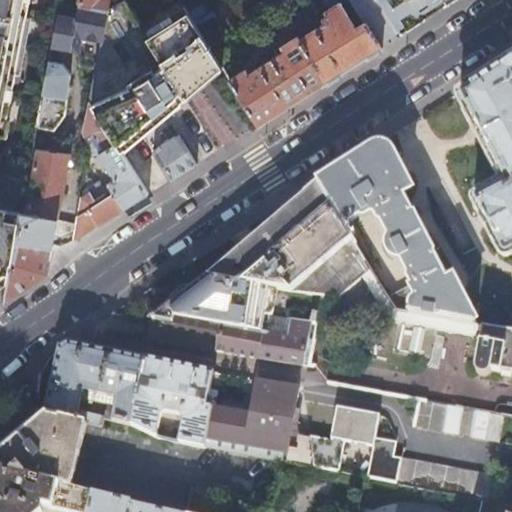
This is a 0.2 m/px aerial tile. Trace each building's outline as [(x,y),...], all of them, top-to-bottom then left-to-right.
[(0,0),(0,127),(1,128),(25,0),(0,0)] [(59,16),(53,48),(79,53),(78,68),(95,72),(106,16),(108,0),(77,0),(74,18),(59,16)] [(123,5),(120,0),(108,0),(106,16),(123,5)] [(177,0),(182,8),(213,56),(232,44),(202,0),(177,0)] [(270,0),(241,0),(230,7),(244,29),(276,8),(270,0)] [(309,0),(320,16),(326,12),(341,3),(357,28),(366,22),(381,47),(390,41),(399,36),(376,0),(309,0)] [(376,0),(399,36),(447,5),(454,0),(376,0)] [(327,25),(300,42),(325,82),(350,66),(381,47),(366,22),(357,28),(341,3),(326,12),(329,17),(324,21),(327,25)] [(184,99),(147,42),(142,34),(123,5),(106,16),(95,72),(89,102),(114,143),(115,144),(120,152),(144,132),(184,99)] [(142,34),(147,42),(188,16),(182,8),(142,34)] [(188,16),(147,42),(184,99),(221,68),(213,56),(188,16)] [(244,70),(228,80),(258,125),(297,100),(325,82),(300,42),(296,37),(279,48),(282,52),(247,75),(244,70)] [(39,125),(38,129),(53,132),(63,116),(68,74),(62,65),(55,64),(56,59),(51,58),(43,101),(41,114),(39,125)] [(511,58),(457,94),(456,98),(457,102),(461,109),(459,111),(468,129),(471,128),(484,152),(482,154),(491,172),(494,170),(501,183),(472,199),(471,202),(477,213),(475,214),(492,247),(494,246),(499,255),(502,257),(504,257),(511,253),(511,58)] [(114,143),(89,102),(87,102),(81,133),(83,138),(97,134),(104,148),(114,143)] [(177,137),(153,152),(171,180),(194,165),(177,137)] [(88,193),(81,197),(73,240),(114,215),(147,195),(120,152),(115,144),(97,155),(114,181),(102,189),(98,183),(86,190),(88,193)] [(348,162),(314,184),(314,185),(343,229),(371,213),(376,215),(379,222),(382,224),(391,241),(387,246),(387,249),(387,252),(389,255),(394,259),(400,259),(410,276),(409,280),(413,288),(388,300),(396,313),(474,326),(450,280),(446,283),(400,196),(407,192),(388,154),(385,150),(382,148),(379,147),(371,148),(348,162)] [(69,155),(34,148),(22,213),(57,220),(69,155)] [(207,277),(278,290),(288,292),(322,298),(338,301),(361,280),(371,273),(343,229),(314,185),(288,208),(245,244),(207,277)] [(0,287),(6,284),(7,282),(11,264),(15,243),(21,213),(0,208),(0,287)] [(57,220),(22,213),(21,213),(15,243),(17,243),(14,265),(11,264),(7,282),(6,284),(3,303),(25,289),(47,276),(52,245),(57,220)] [(377,282),(371,273),(361,280),(368,290),(377,282)] [(274,312),(278,290),(207,277),(191,290),(179,300),(178,303),(175,319),(222,326),(262,333),(265,314),(270,315),(271,315),(272,315),(273,314),(273,313),(274,313),(274,312)] [(388,300),(377,282),(368,290),(389,322),(474,338),(474,337),(476,326),(474,326),(396,313),(388,300)] [(157,319),(152,322),(174,326),(175,319),(178,303),(179,300),(157,319)] [(174,326),(152,322),(149,340),(217,352),(222,326),(175,319),(174,326)] [(222,326),(217,352),(310,368),(317,324),(291,320),(288,337),(262,333),(222,326)] [(511,332),(476,326),(474,337),(478,337),(477,341),(480,342),(475,369),(476,372),(477,375),(479,377),(482,378),(485,379),(488,378),(490,376),(492,373),(502,375),(502,373),(511,375),(511,332)] [(58,347),(56,357),(49,356),(35,373),(35,403),(46,405),(44,414),(47,414),(89,423),(103,426),(105,416),(79,410),(82,398),(116,405),(113,420),(135,424),(135,423),(134,423),(146,358),(106,350),(67,341),(58,347)] [(134,423),(135,423),(158,436),(163,415),(168,412),(181,414),(185,419),(180,441),(205,446),(206,438),(211,407),(207,406),(211,388),(214,372),(213,372),(180,365),(146,358),(134,423)] [(286,453),(284,461),(311,466),(309,436),(291,432),(300,387),(255,379),(249,413),(223,408),(225,391),(211,388),(207,406),(211,407),(206,438),(286,453)] [(504,417),(420,402),(416,426),(415,427),(499,443),(504,417)] [(21,436),(0,454),(0,469),(76,487),(89,423),(47,414),(21,436)] [(401,459),(396,483),(431,490),(488,501),(492,477),(401,459)] [(181,511),(129,500),(76,487),(0,469),(0,511),(40,511),(42,505),(69,511),(181,511)] [(194,485),(188,511),(200,511),(207,488),(194,485)] [(272,511),(275,504),(267,502),(264,511),(272,511)]
